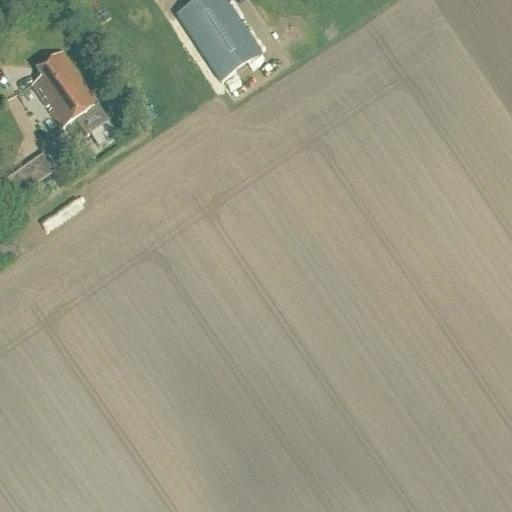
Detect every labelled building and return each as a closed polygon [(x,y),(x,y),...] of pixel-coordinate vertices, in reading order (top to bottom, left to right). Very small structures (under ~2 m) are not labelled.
[(222,86),(263,59),(223,0),(205,0),(177,19),(222,86)] [(402,0),(363,0),(306,38),(333,79),(417,23),(402,0)] [(98,109),(63,55),(36,73),(42,82),(32,89),(46,111),(49,109),(52,114),(49,116),(61,134),(76,124),(84,136),(107,120),(98,109)] [(18,178),(6,186),(18,203),(29,195),(18,178)] [(0,268),(19,256),(1,227),(0,226),(0,268)]
